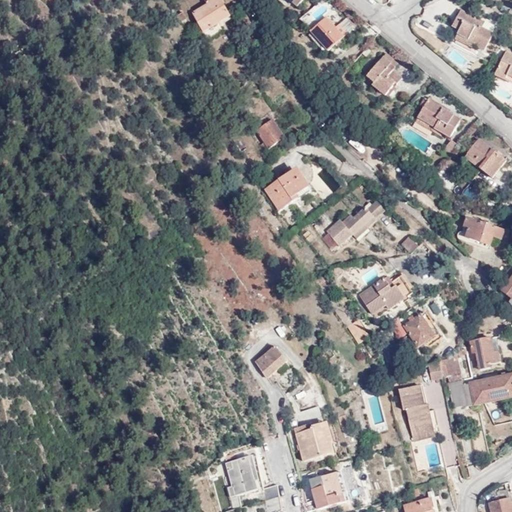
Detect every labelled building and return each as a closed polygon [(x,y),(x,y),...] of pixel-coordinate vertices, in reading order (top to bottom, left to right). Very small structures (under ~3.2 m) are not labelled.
[(227,15),(219,0),(201,0),(205,6),(191,13),(200,30),(227,15)] [(279,0),(289,11),(301,0),(279,0)] [(459,32),(457,37),(476,46),(475,49),(483,52),(493,35),(479,28),(482,23),(461,11),(452,29),(459,32)] [(343,39),(334,29),(326,19),(310,33),(327,51),(328,53),(343,39)] [(339,25),(334,29),(343,39),(347,35),(339,25)] [(327,51),(310,33),(307,36),(323,55),(327,51)] [(476,46),(457,37),(454,41),(473,51),(475,49),(476,46)] [(511,56),(505,53),(496,72),(504,76),(502,81),(504,82),(511,86),(511,56)] [(401,81),(392,73),(387,69),(389,66),(381,59),(366,79),(374,84),(371,87),(385,97),(395,85),(396,87),(401,81)] [(504,76),(496,72),(494,77),(502,81),(504,76)] [(427,102),(442,111),(444,108),(429,99),(427,102)] [(460,122),(442,111),(427,102),(423,109),(420,114),(414,123),(415,124),(413,128),(428,137),(432,132),(448,143),(460,122)] [(283,139),(271,118),(255,128),(263,142),(257,145),(262,152),(283,139)] [(478,141),(467,155),(482,167),(479,170),(491,180),(500,168),(498,166),(503,160),(478,141)] [(482,167),(467,155),(464,158),(479,170),(482,167)] [(403,176),(394,169),(385,178),(394,186),(403,176)] [(302,178),(298,171),(266,191),(280,212),(294,203),(292,199),(306,190),(300,179),(302,178)] [(339,248),(352,236),(364,226),(368,230),(376,222),(375,220),(384,212),(376,203),(371,208),(368,205),(365,208),(366,210),(353,221),(350,217),(342,224),(340,221),(327,234),(339,248)] [(498,244),(503,231),(464,218),(460,230),(466,233),(463,242),(478,247),(477,253),(486,255),(487,250),(489,250),(491,243),(498,244)] [(364,226),(352,236),(356,240),(368,230),(364,226)] [(409,236),(404,241),(413,249),(418,244),(409,236)] [(413,291),(401,275),(389,284),(384,278),(360,295),(372,314),(387,303),(390,307),(413,291)] [(511,301),(509,303),(511,307),(511,277),(502,291),(511,301)] [(440,337),(423,314),(404,328),(421,351),(440,337)] [(358,344),(371,335),(359,318),(346,326),(358,344)] [(492,350),(489,337),(468,341),(472,363),(475,363),(476,369),(488,367),(487,362),(499,361),(498,350),(492,350)] [(289,360),(276,344),(256,360),(269,376),(289,360)] [(460,381),(455,353),(438,359),(442,378),(446,378),(447,383),(460,381)] [(442,378),(438,359),(426,364),(429,380),(442,378)] [(473,405),(484,402),(511,396),(511,373),(475,381),(468,383),(473,405)] [(451,408),(465,406),(461,384),(460,381),(447,383),(451,408)] [(465,406),(473,405),(468,383),(461,384),(465,406)] [(404,409),(408,431),(428,424),(426,412),(419,413),(418,407),(425,405),(421,385),(398,390),(401,409),(404,409)] [(307,414),(319,408),(318,405),(306,408),(307,414)] [(323,422),(319,408),(307,414),(309,423),(310,431),(294,435),(300,461),(330,453),(327,443),(332,441),(326,422),(323,422)] [(336,416),(339,428),(347,426),(350,426),(347,413),(336,416)] [(310,431),(309,423),(294,427),(294,435),(310,431)] [(428,424),(408,431),(410,440),(423,438),(422,431),(429,429),(428,424)] [(451,425),(454,441),(462,439),(458,424),(451,425)] [(347,426),(339,428),(341,436),(349,435),(347,426)] [(422,431),(423,438),(431,436),(429,429),(422,431)] [(230,496),(257,489),(251,465),(246,465),(244,458),(225,463),(231,486),(228,487),(230,496)] [(351,466),(342,469),(345,478),(354,475),(351,466)] [(341,471),(337,472),(345,501),(348,500),(341,471)] [(309,479),(313,496),(316,508),(345,501),(337,472),(309,479)] [(276,485),(262,488),(265,500),(279,496),(276,485)] [(511,511),(505,485),(492,488),(495,501),(487,504),(489,511),(511,511)] [(265,500),(265,503),(277,500),(281,510),(282,509),(279,496),(265,500)] [(313,496),(302,500),(303,505),(305,511),(316,508),(313,496)] [(433,511),(431,498),(404,504),(405,511),(433,511)] [(277,500),(265,503),(267,511),(271,511),(281,510),(277,500)]
